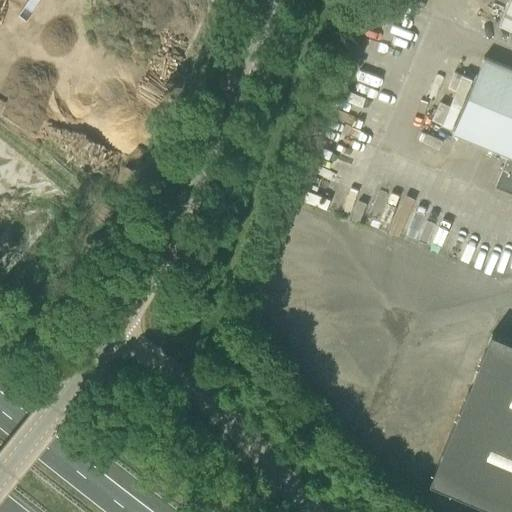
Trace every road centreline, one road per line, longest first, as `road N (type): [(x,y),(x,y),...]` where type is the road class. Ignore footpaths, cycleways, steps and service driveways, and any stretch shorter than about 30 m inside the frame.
road 1 (tertiary): [(114,329),(179,221),(273,0)]
road 2 (unclassified): [(313,511),(264,454),(114,329)]
road 3 (tertiary): [(0,473),(114,329)]
road 4 (motorway): [(130,511),(0,409)]
